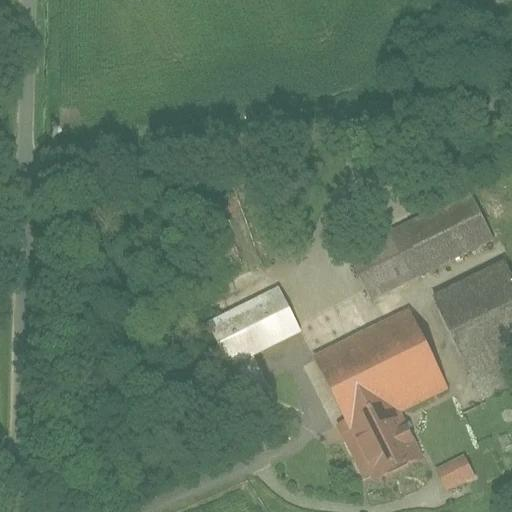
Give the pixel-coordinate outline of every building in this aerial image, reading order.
[(476,195),(355,256),(378,302),(499,241),(476,195)] [(511,263),(440,299),(492,402),(511,391),(511,263)] [(282,291),(215,324),(237,368),(258,358),(304,336),(282,291)] [(318,360),(350,423),(343,426),(374,487),(429,459),(407,415),(456,390),(416,311),(318,360)] [(268,378),(258,358),(237,368),(247,388),(268,378)] [(467,457),(442,470),(452,489),(477,477),(467,457)]
